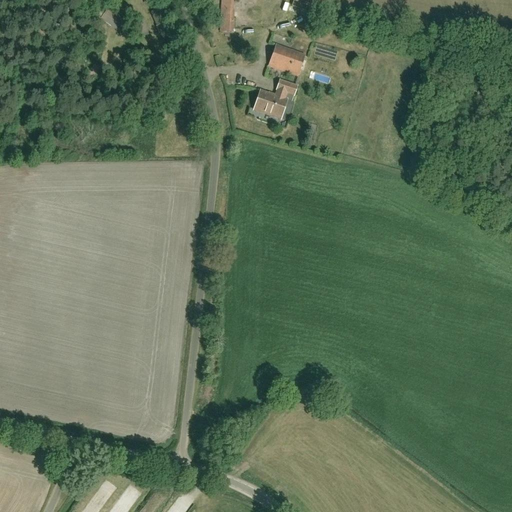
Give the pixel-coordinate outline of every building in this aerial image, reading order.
[(231,32),(233,11),(233,0),(221,0),(220,10),(222,10),(221,31),(231,32)] [(319,19),(323,8),(325,0),(293,0),(291,7),(313,14),(312,17),(319,19)] [(173,28),(164,7),(151,13),(159,33),(173,28)] [(219,21),(218,13),(203,16),(204,24),(219,21)] [(268,67),(298,77),(305,56),(276,45),(268,67)] [(297,87),(279,81),(276,90),(278,91),(276,97),(259,92),(253,110),(281,119),(287,101),(291,102),(297,87)] [(159,104),(162,92),(163,85),(153,82),(151,90),(148,102),(159,104)]
